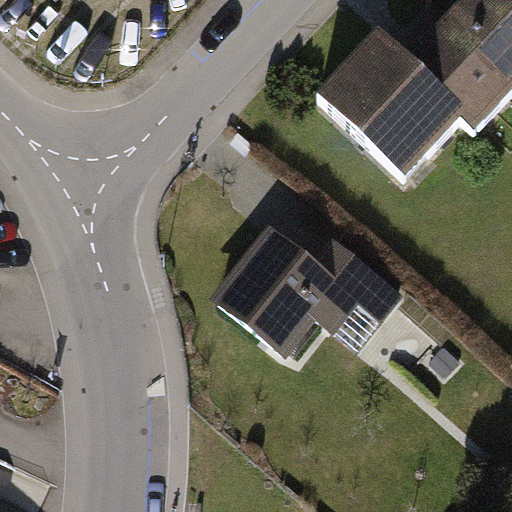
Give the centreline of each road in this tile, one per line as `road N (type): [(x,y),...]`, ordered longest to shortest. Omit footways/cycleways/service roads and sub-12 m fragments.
road 1 (residential): [(73,203),(110,300),(125,446),(117,511)]
road 2 (residential): [(283,0),(73,203)]
